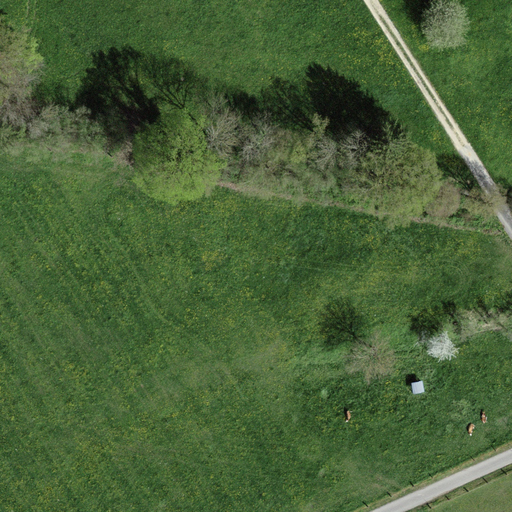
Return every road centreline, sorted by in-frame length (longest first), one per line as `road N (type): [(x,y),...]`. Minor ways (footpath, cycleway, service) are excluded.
road 1 (residential): [(370,0),(511,229)]
road 2 (track): [(374,511),(511,447)]
